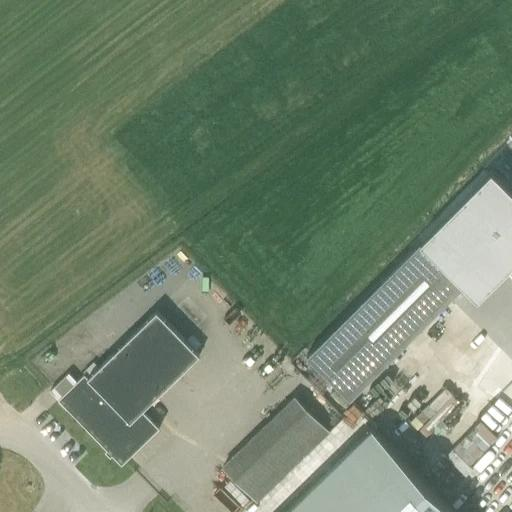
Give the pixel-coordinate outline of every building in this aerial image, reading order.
[(511,190),(491,170),(420,241),(463,284),(477,298),(506,270),(511,276),(511,190)] [(420,241),(306,355),(349,399),(463,284),(420,241)] [(57,399),(107,451),(121,465),(159,428),(141,410),(199,354),(156,311),(87,377),(84,374),(57,399)] [(435,355),(475,379),(493,349),(475,339),(468,351),(446,338),(435,355)] [(412,378),(376,410),(395,432),(410,418),(412,420),(433,401),(412,378)] [(454,511),(372,427),(284,511),(454,511)]
